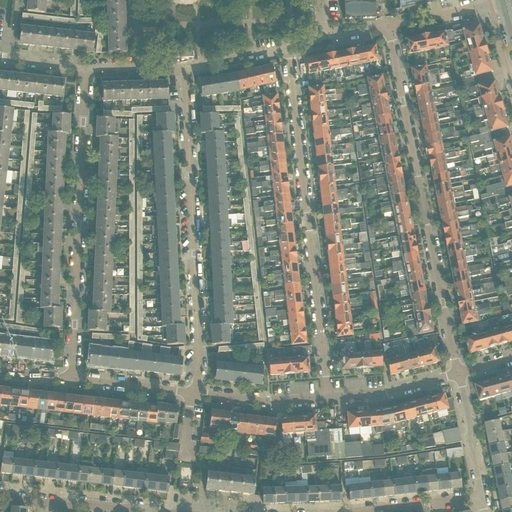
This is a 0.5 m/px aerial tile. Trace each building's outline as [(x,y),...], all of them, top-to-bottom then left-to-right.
[(19,0),(15,43),(18,47),(40,49),(40,47),(52,49),(54,27),(43,26),(45,0),(97,0),(99,31),(88,31),(86,53),(99,53),(99,54),(124,54),(122,0),(19,0)] [(375,0),(344,0),(345,20),(376,19),(375,0)] [(411,7),(409,0),(397,0),(399,9),(400,9),(401,10),(405,9),(406,8),(411,7)] [(464,30),(462,31),(461,25),(453,27),(452,27),(454,33),(453,33),(452,31),(446,32),(448,43),(454,42),(454,39),(461,38),(462,43),(483,37),(480,26),(464,30)] [(448,43),(446,32),(436,34),(441,60),(446,59),(444,48),(449,47),(448,43)] [(436,61),(441,60),(436,34),(425,36),(428,51),(434,50),(436,61)] [(424,52),(428,51),(425,36),(416,38),(421,64),(426,63),(424,52)] [(457,51),(459,57),(487,49),(484,37),(483,37),(462,43),(464,49),(457,51)] [(407,44),(401,45),(402,51),(408,50),(409,55),(414,54),(416,65),(421,64),(416,38),(406,40),(407,44)] [(374,46),(363,49),(369,74),(374,73),(372,62),(377,61),(374,46)] [(363,49),(354,50),(357,65),(358,68),(363,67),(364,75),(369,74),(363,49)] [(467,60),(469,66),(490,60),(487,49),(459,57),(460,62),(467,60)] [(354,50),(344,52),(349,78),(354,77),(352,66),(357,65),(354,50)] [(344,52),(335,54),(337,69),(342,68),(345,79),(349,78),(344,52)] [(335,54),(324,56),(327,70),(328,70),(328,71),(331,81),(335,81),(333,70),(337,69),(335,54)] [(324,56),(315,58),(319,83),(325,82),(322,72),(328,71),(328,70),(327,70),(324,56)] [(306,64),(299,66),(300,77),(308,75),(313,74),(315,84),(319,83),(315,58),(305,60),(306,64)] [(464,75),(456,77),(458,86),(473,82),(472,78),(492,72),(489,61),(490,60),(469,66),(470,72),(464,74),(464,75)] [(412,69),(414,79),(439,74),(438,69),(427,72),(426,66),(412,69)] [(268,67),(262,68),(268,94),(276,93),(275,87),(276,87),(275,82),(271,67),(269,67),(268,67)] [(256,70),(253,71),(257,87),(261,86),(263,91),(264,91),(264,94),(268,94),(262,68),(256,70)] [(253,71),(244,73),(248,89),(257,87),(253,71)] [(0,90),(7,91),(9,74),(3,73),(2,74),(0,73),(0,90)] [(244,73),(236,75),(238,91),(239,91),(248,89),(244,73)] [(7,91),(16,92),(18,76),(15,75),(14,75),(9,74),(7,91)] [(414,79),(416,89),(430,86),(429,81),(440,79),(439,75),(439,74),(414,79)] [(236,75),(226,77),(229,93),(238,91),(236,75)] [(16,92),(25,93),(27,77),(18,76),(16,92)] [(25,93),(34,94),(36,78),(27,77),(25,93)] [(226,77),(217,78),(220,94),(229,93),(226,77)] [(356,87),(357,92),(383,87),(381,77),(366,80),(367,85),(356,87)] [(34,94),(44,95),(45,79),(36,78),(34,94)] [(214,78),(208,79),(211,96),(220,94),(217,78),(215,78),(214,78)] [(44,95),(53,96),(55,79),(49,79),(48,79),(45,79),(44,95)] [(55,79),(53,96),(62,97),(64,81),(61,81),(61,80),(55,79)] [(211,96),(208,79),(203,80),(202,80),(199,81),(201,97),(211,96)] [(164,82),(158,83),(158,99),(168,99),(167,83),(165,83),(164,82)] [(476,93),(477,99),(499,93),(498,93),(495,82),(475,87),(473,82),(458,86),(459,92),(468,90),(469,95),(476,93)] [(149,83),(139,84),(140,100),(149,100),(149,83)] [(152,83),(149,83),(149,100),(158,99),(158,83),(152,83)] [(112,101),(111,84),(105,84),(105,85),(102,85),(102,101),(112,101)] [(117,84),(111,84),(112,101),(121,101),(121,84),(118,84),(117,84)] [(130,84),(121,84),(121,101),(131,100),(130,84)] [(139,84),(130,84),(131,100),(140,100),(139,84)] [(416,89),(418,99),(457,91),(456,86),(431,91),(430,86),(416,89)] [(307,88),(309,98),(334,95),(334,90),(323,92),(322,87),(307,88)] [(369,95),(370,99),(385,96),(383,87),(357,92),(358,97),(369,95)] [(418,99),(419,108),(435,106),(442,104),(441,99),(458,96),(457,91),(418,99)] [(479,105),(473,107),(473,108),(474,112),(503,105),(499,93),(478,99),(479,105)] [(251,103),(251,108),(277,105),(276,95),(261,97),(262,102),(251,103)] [(309,98),(310,108),(325,106),(324,102),(335,100),(334,95),(309,98)] [(360,106),(361,111),(387,106),(385,96),(370,99),(371,104),(360,106)] [(277,105),(251,108),(252,113),(257,113),(258,117),(264,117),(278,115),(277,105)] [(503,105),(474,112),(475,116),(475,117),(476,118),(482,116),(484,122),(505,117),(506,116),(503,105)] [(310,108),(311,118),(337,115),(341,114),(341,110),(325,112),(325,106),(310,108)] [(387,106),(361,111),(362,116),(367,115),(368,120),(373,119),(374,119),(374,118),(388,115),(387,106)] [(435,106),(419,108),(420,109),(422,118),(448,113),(454,112),(453,107),(447,109),(436,111),(435,106)] [(0,108),(0,121),(11,122),(13,110),(0,108)] [(422,118),(424,128),(439,125),(438,120),(449,118),(448,113),(422,118)] [(152,121),(152,125),(173,124),(172,114),(156,115),(156,121),(152,121)] [(48,120),(48,124),(69,125),(69,115),(53,115),(52,120),(48,120)] [(210,115),(200,115),(201,125),(217,124),(221,124),(221,120),(217,120),(217,117),(216,115),(210,115)] [(264,122),(253,124),(254,128),(280,125),(278,115),(264,117),(264,122)] [(311,118),(312,128),(327,126),(327,122),(337,120),(337,115),(311,118)] [(363,126),(364,131),(390,126),(388,117),(389,116),(388,115),(374,118),(374,119),(373,119),(374,124),(363,126)] [(477,136),(469,138),(471,143),(478,141),(489,138),(487,134),(508,128),(505,117),(484,122),(485,128),(479,130),(480,135),(477,136)] [(97,119),(96,128),(113,129),(117,129),(117,125),(113,125),(113,119),(97,119)] [(0,133),(10,135),(11,122),(0,121),(0,133)] [(52,128),(52,133),(68,134),(69,125),(48,124),(48,128),(52,128)] [(153,129),(157,129),(157,134),(173,133),(173,124),(152,125),(153,129)] [(201,134),(205,134),(221,133),(217,133),(217,128),(221,128),(221,124),(201,125),(201,134)] [(254,128),(245,129),(245,134),(265,132),(266,137),(281,135),(280,125),(254,128)] [(424,128),(426,138),(452,132),(451,128),(440,130),(439,125),(424,128)] [(312,128),(313,138),(339,135),(339,130),(328,131),(327,126),(312,128)] [(376,134),(377,138),(392,135),(390,126),(364,131),(365,136),(376,134)] [(96,128),(96,137),(112,138),(113,133),(116,133),(117,129),(96,128)] [(426,138),(428,148),(443,145),(442,140),(453,138),(452,132),(426,138)] [(0,146),(8,147),(10,135),(0,133),(0,146)] [(43,139),(43,142),(64,143),(64,134),(68,134),(52,133),(48,133),(48,139),(43,139)] [(149,139),(149,144),(153,143),(170,143),(169,134),(173,133),(157,134),(153,134),(153,139),(149,139)] [(205,134),(206,143),(222,142),(226,142),(226,138),(221,138),(221,133),(205,134)] [(258,143),(246,145),(247,149),(282,145),(281,135),(266,137),(258,138),(258,143)] [(313,138),(314,148),(329,146),(329,141),(340,140),(339,135),(313,138)] [(367,146),(368,150),(394,145),(392,135),(377,138),(378,144),(367,146)] [(100,138),(100,147),(116,147),(120,148),(120,144),(116,144),(116,138),(112,138),(96,137),(96,138),(100,138)] [(491,149),(493,155),(511,149),(511,143),(510,138),(490,143),(489,138),(478,141),(480,147),(483,146),(485,151),(491,149)] [(43,148),(43,151),(47,152),(63,152),(64,143),(47,142),(47,143),(47,144),(47,148),(43,148)] [(206,143),(206,152),(227,151),(227,147),(222,147),(222,142),(206,143)] [(149,148),(150,153),(170,152),(170,143),(153,143),(153,148),(149,148)] [(282,145),(247,149),(247,154),(262,152),(262,157),(266,157),(283,155),(282,145)] [(380,153),(381,158),(396,155),(394,145),(368,150),(369,155),(380,153)] [(427,148),(429,158),(455,153),(454,149),(454,148),(443,150),(442,145),(443,145),(428,148),(427,148)] [(0,146),(0,158),(7,159),(8,147),(0,146)] [(329,146),(314,148),(316,158),(341,154),(350,153),(354,153),(353,146),(348,147),(349,149),(341,150),(335,151),(334,146),(329,146)] [(100,147),(99,156),(120,157),(120,153),(116,153),(116,149),(116,148),(116,147),(100,147)] [(493,155),(486,157),(488,163),(489,168),(511,161),(511,149),(495,154),(493,155)] [(47,156),(47,161),(63,162),(63,152),(43,151),(43,155),(47,156)] [(227,151),(206,152),(207,161),(223,161),(222,156),(226,156),(227,156),(227,151)] [(154,156),(154,162),(170,161),(170,152),(150,153),(150,156),(154,156)] [(455,153),(429,158),(431,168),(446,165),(446,164),(445,160),(459,157),(458,152),(455,153)] [(316,158),(317,168),(332,166),(331,161),(342,160),(341,154),(316,158)] [(258,163),(259,168),(284,165),(283,155),(266,157),(267,162),(258,163)] [(372,165),(373,170),(398,165),(396,155),(381,158),(381,159),(382,159),(383,163),(372,165)] [(99,156),(99,165),(115,166),(115,161),(120,161),(120,157),(99,156)] [(42,167),(42,170),(63,171),(63,162),(47,161),(46,167),(42,167)] [(150,167),(150,171),(171,170),(170,161),(154,162),(154,167),(150,167)] [(223,161),(207,161),(207,170),(225,170),(226,170),(227,169),(228,169),(228,165),(227,165),(223,166),(223,161)] [(498,172),(499,178),(511,174),(511,161),(489,168),(491,174),(498,172)] [(99,165),(98,174),(119,175),(119,172),(115,172),(115,166),(99,165)] [(270,172),(271,176),(285,175),(284,165),(259,168),(259,173),(270,172)] [(385,173),(386,177),(400,175),(398,165),(373,170),(374,175),(385,173)] [(432,168),(434,177),(459,172),(458,167),(455,168),(448,169),(446,165),(431,168),(432,168)] [(317,168),(318,178),(344,175),(343,171),(343,170),(332,171),(332,166),(317,168)] [(225,170),(207,170),(208,180),(223,179),(223,174),(227,174),(228,174),(228,169),(227,169),(226,170),(225,170)] [(46,175),(46,179),(62,180),(63,171),(42,170),(42,174),(46,175)] [(155,175),(155,180),(171,179),(171,170),(150,171),(151,175),(155,175)] [(434,177),(436,187),(451,184),(450,179),(460,177),(459,172),(434,177)] [(98,174),(98,183),(114,184),(115,180),(119,180),(119,175),(98,174)] [(486,188),(487,194),(488,198),(489,198),(494,197),(504,194),(503,189),(511,186),(511,174),(499,178),(501,184),(494,185),(486,188)] [(260,183),(261,187),(287,184),(285,175),(271,176),(271,182),(260,183)] [(318,178),(319,187),(334,186),(333,181),(344,180),(344,175),(318,178)] [(377,184),(375,185),(376,190),(402,185),(400,175),(386,177),(376,179),(377,184)] [(41,184),(41,188),(62,189),(62,180),(46,179),(46,185),(41,184)] [(151,186),(151,190),(172,189),(171,179),(155,180),(155,185),(151,186)] [(223,179),(208,180),(208,189),(226,188),(228,188),(229,188),(228,184),(224,184),(223,179)] [(98,183),(98,193),(118,194),(118,190),(114,190),(114,184),(98,183)] [(272,192),(273,196),(288,194),(287,184),(261,187),(262,193),(272,192)] [(436,187),(438,197),(463,192),(462,187),(452,189),(451,184),(436,187)] [(388,193),(389,197),(404,194),(402,185),(376,190),(377,195),(388,193)] [(319,187),(320,198),(346,195),(346,190),(335,191),(334,186),(319,187)] [(45,193),(45,198),(61,198),(62,189),(41,188),(41,193),(45,193)] [(226,188),(208,189),(208,198),(224,197),(224,192),(228,192),(229,192),(229,188),(228,188),(226,188)] [(156,194),(156,198),(172,198),(172,189),(151,190),(152,194),(156,194)] [(438,197),(440,207),(454,204),(453,199),(464,197),(463,192),(438,197)] [(98,193),(97,202),(113,203),(114,198),(118,198),(118,194),(98,193)] [(263,202),(263,207),(273,206),(289,204),(288,194),(273,196),(274,201),(263,202)] [(379,204),(380,209),(406,204),(404,194),(389,197),(390,202),(379,204)] [(489,198),(488,198),(490,204),(492,206),(499,204),(500,207),(507,205),(508,211),(511,209),(511,196),(505,199),(504,194),(494,197),(489,198)] [(320,198),(321,208),(336,206),(336,201),(347,200),(346,195),(320,198)] [(224,197),(208,198),(209,207),(227,206),(229,206),(230,206),(229,202),(225,202),(224,197)] [(40,203),(40,207),(61,208),(61,198),(45,198),(45,203),(40,203)] [(152,204),(152,208),(173,207),(172,198),(156,198),(156,204),(152,204)] [(97,202),(97,211),(117,212),(118,209),(113,209),(113,203),(97,202)] [(275,211),(275,216),(290,215),(289,204),(273,206),(263,207),(264,213),(275,211)] [(392,212),(393,217),(407,214),(406,204),(380,209),(381,214),(392,212)] [(440,207),(442,216),(467,211),(466,207),(455,209),(454,204),(440,207)] [(227,206),(209,207),(209,216),(225,216),(225,211),(229,210),(230,210),(230,206),(229,206),(227,206)] [(321,208),(323,217),(337,215),(349,214),(356,213),(355,208),(337,210),(336,206),(321,208)] [(40,211),(40,216),(44,216),(61,217),(61,208),(44,207),(40,207),(40,210),(40,211)] [(157,212),(157,217),(173,216),(173,207),(152,208),(153,212),(157,212)] [(503,218),(505,224),(505,225),(511,222),(511,209),(508,211),(510,216),(503,218)] [(97,211),(96,220),(113,221),(113,216),(117,217),(117,212),(97,211)] [(442,216),(444,226),(458,223),(457,219),(468,216),(467,211),(442,216)] [(383,224),(384,229),(409,224),(407,214),(393,217),(394,222),(383,224)] [(276,226),(277,226),(291,224),(290,215),(275,216),(276,221),(265,222),(266,227),(276,226)] [(323,217),(324,228),(350,225),(349,220),(338,221),(337,215),(323,217)] [(39,222),(39,225),(60,226),(61,217),(44,216),(44,222),(39,222)] [(153,222),(153,226),(174,225),(173,216),(157,217),(157,222),(153,222)] [(225,216),(209,216),(210,225),(230,224),(230,220),(225,220),(225,216)] [(96,220),(96,230),(117,230),(117,227),(112,227),(113,221),(96,220)] [(443,226),(445,236),(470,231),(469,226),(459,228),(458,224),(459,224),(458,223),(444,226),(443,226)] [(230,224),(210,225),(210,235),(226,234),(226,229),(231,229),(230,224)] [(266,233),(267,237),(292,234),(291,224),(277,226),(277,231),(266,233)] [(396,232),(397,236),(411,234),(409,224),(384,229),(385,234),(396,232)] [(44,230),(43,235),(60,235),(60,226),(39,225),(39,230),(44,230)] [(158,230),(158,235),(174,234),(174,225),(153,226),(153,230),(158,230)] [(324,228),(325,238),(340,236),(339,231),(350,230),(350,225),(324,228)] [(96,230),(96,239),(112,239),(112,235),(116,235),(117,230),(96,230)] [(447,247),(448,246),(462,243),(461,238),(471,236),(470,231),(445,236),(447,247)] [(360,234),(358,234),(360,244),(362,243),(366,243),(367,243),(365,233),(360,234)] [(154,241),(154,245),(159,244),(174,244),(174,234),(158,235),(158,241),(154,241)] [(226,234),(210,235),(211,244),(231,243),(231,239),(226,239),(226,234)] [(278,241),(279,246),(294,244),(292,234),(267,237),(267,242),(278,241)] [(391,243),(388,243),(389,248),(414,243),(412,234),(411,234),(398,236),(397,236),(390,238),(391,243)] [(39,239),(38,244),(59,245),(60,235),(43,235),(43,240),(39,239)] [(325,238),(326,247),(352,245),(352,240),(340,241),(340,236),(325,238)] [(96,239),(95,248),(116,249),(116,245),(112,245),(112,239),(96,239)] [(489,241),(493,258),(511,252),(511,240),(510,241),(508,244),(498,247),(496,239),(489,241)] [(462,243),(448,246),(449,256),(475,250),(474,246),(474,245),(472,246),(471,242),(470,242),(462,243)] [(231,243),(211,244),(211,253),(227,252),(232,252),(231,243)] [(392,248),(389,248),(390,253),(391,258),(401,256),(416,253),(414,243),(392,248)] [(43,249),(43,253),(59,254),(59,245),(38,244),(38,249),(43,249)] [(159,244),(154,245),(154,247),(154,249),(155,254),(159,254),(175,253),(174,244),(159,244)] [(269,252),(269,257),(295,254),(294,244),(279,246),(279,251),(269,252)] [(352,245),(326,247),(327,258),(342,256),(345,255),(345,250),(353,249),(352,245)] [(95,248),(95,257),(111,258),(111,253),(116,253),(116,249),(95,248)] [(449,256),(452,266),(466,263),(474,261),(473,256),(476,255),(475,250),(449,256)] [(227,252),(211,253),(212,262),(232,261),(232,257),(227,257),(227,252)] [(511,252),(493,258),(494,266),(511,260),(511,252)] [(38,258),(38,262),(59,263),(59,254),(43,253),(42,259),(38,258)] [(155,259),(155,263),(175,262),(175,253),(159,254),(159,259),(155,259)] [(391,263),(392,268),(417,263),(415,254),(416,254),(416,253),(401,256),(402,261),(391,263)] [(275,266),(281,266),(296,264),(295,254),(269,257),(270,262),(275,262),(275,266)] [(342,256),(327,258),(328,267),(354,265),(354,260),(354,259),(343,261),(342,256)] [(95,257),(94,266),(115,267),(115,263),(111,263),(111,258),(95,257)] [(264,258),(259,258),(260,268),(265,267),(264,263),(270,262),(269,257),(264,258)] [(232,261),(212,262),(212,271),(228,271),(228,265),(232,265),(232,261)] [(42,267),(42,272),(58,272),(59,263),(38,262),(37,267),(42,267)] [(159,267),(160,272),(176,271),(175,262),(155,263),(155,267),(159,267)] [(397,272),(398,277),(419,273),(417,263),(392,268),(393,273),(397,272)] [(452,266),(453,275),(479,270),(478,266),(478,265),(467,267),(466,263),(452,266)] [(271,272),(271,277),(297,274),(296,264),(281,266),(282,271),(271,272)] [(354,265),(328,267),(330,277),(345,276),(344,271),(355,269),(355,270),(360,270),(359,264),(354,265)] [(94,266),(94,276),(110,276),(111,271),(115,272),(115,267),(94,266)] [(453,275),(455,285),(470,282),(469,277),(480,275),(479,270),(453,275)] [(156,278),(156,281),(176,280),(176,271),(160,272),(160,277),(156,278)] [(228,271),(212,271),(212,280),(233,280),(233,275),(228,275),(228,271)] [(37,277),(37,281),(58,281),(58,272),(42,272),(42,277),(37,277)] [(395,283),(396,288),(421,283),(419,273),(398,277),(399,282),(395,283)] [(297,274),(271,277),(272,282),(276,282),(277,286),(283,286),(298,284),(297,274)] [(345,276),(330,277),(331,288),(357,284),(356,279),(351,280),(351,275),(345,276)] [(94,276),(94,285),(114,286),(114,282),(110,282),(110,276),(94,276)] [(160,286),(160,290),(177,290),(176,280),(156,281),(156,286),(160,286)] [(233,280),(212,280),(213,290),(229,289),(229,288),(236,288),(236,283),(234,283),(233,280)] [(41,285),(41,290),(57,291),(58,281),(37,281),(37,285),(41,285)] [(455,285),(457,295),(480,291),(482,290),(496,287),(495,282),(481,285),(470,287),(470,284),(470,283),(469,282),(455,285)] [(396,288),(395,288),(396,293),(397,293),(400,292),(400,297),(408,295),(409,295),(423,292),(421,283),(396,288)] [(273,292),(274,297),(299,294),(298,284),(283,286),(284,291),(273,292)] [(331,288),(332,297),(347,296),(346,290),(357,289),(357,284),(331,288)] [(94,285),(93,294),(110,295),(110,290),(114,290),(114,286),(94,285)] [(480,291),(457,295),(459,304),(459,305),(461,304),(473,302),(472,297),(482,295),(483,295),(497,292),(496,287),(482,290),(480,291)] [(229,289),(213,290),(213,299),(234,298),(234,293),(229,293),(229,289)] [(36,296),(36,299),(57,300),(57,291),(41,290),(41,296),(36,296)] [(157,296),(157,300),(177,299),(177,290),(160,290),(161,296),(157,296)] [(399,302),(400,307),(426,302),(424,292),(423,292),(409,295),(410,300),(399,302)] [(93,294),(93,303),(113,304),(114,301),(109,300),(110,295),(93,294)] [(285,301),(286,306),(301,304),(299,294),(274,297),(274,302),(285,301)] [(332,297),(333,307),(359,304),(359,299),(347,300),(347,296),(332,297)] [(234,298),(213,299),(214,304),(214,308),(230,307),(230,302),(234,301),(234,298)] [(40,308),(44,309),(61,309),(57,309),(57,300),(36,299),(36,303),(41,303),(40,308)] [(161,304),(161,309),(178,308),(177,299),(157,300),(157,304),(161,304)] [(412,310),(413,315),(428,312),(426,302),(400,307),(401,312),(412,310)] [(461,304),(459,305),(461,315),(483,310),(486,310),(490,309),(489,304),(485,305),(474,307),(474,304),(473,302),(461,304)] [(88,312),(105,313),(109,313),(109,308),(113,308),(113,304),(93,303),(92,312),(88,312)] [(276,312),(276,317),(302,314),(301,304),(286,306),(287,311),(276,312)] [(333,307),(334,317),(349,315),(349,310),(360,309),(359,304),(333,307)] [(511,311),(510,306),(503,308),(504,315),(511,312),(511,311)] [(230,307),(214,308),(214,317),(235,316),(235,311),(230,312),(230,307)] [(161,314),(158,314),(158,318),(162,318),(178,317),(178,308),(162,309),(161,309),(161,314)] [(40,314),(40,318),(60,319),(61,309),(44,309),(44,314),(40,314)] [(275,309),(265,310),(265,318),(276,317),(276,312),(275,309)] [(483,310),(461,315),(463,325),(473,323),(478,322),(476,317),(486,315),(487,315),(491,314),(490,309),(486,310),(483,310)] [(88,312),(88,321),(108,322),(108,318),(104,318),(105,313),(88,312)] [(404,322),(405,327),(430,322),(428,312),(413,315),(414,320),(404,322)] [(288,321),(288,326),(303,324),(302,314),(276,317),(277,322),(288,321)] [(349,315),(334,317),(336,327),(361,324),(361,319),(352,320),(353,320),(353,319),(353,318),(353,317),(352,317),(352,316),(351,316),(351,315),(350,315),(349,315)] [(214,317),(215,326),(227,326),(231,326),(231,321),(235,320),(235,316),(214,317)] [(502,318),(505,328),(509,343),(511,342),(511,316),(502,318)] [(162,318),(158,318),(158,322),(162,322),(163,327),(166,327),(183,326),(179,326),(178,317),(162,318)] [(60,319),(40,318),(40,322),(44,322),(43,327),(60,328),(60,319)] [(497,319),(492,320),(499,345),(508,343),(508,344),(509,343),(505,328),(500,330),(497,319)] [(490,332),(486,334),(489,348),(499,345),(492,320),(487,322),(490,332)] [(108,322),(88,321),(88,331),(104,331),(104,326),(108,326),(108,322)] [(430,322),(405,327),(406,332),(409,331),(410,336),(417,335),(422,334),(432,332),(430,322)] [(278,332),(278,337),(304,334),(303,324),(288,326),(289,331),(278,332)] [(361,324),(336,327),(337,337),(352,335),(351,330),(362,329),(361,324)] [(478,324),(473,325),(480,351),(490,349),(489,348),(486,334),(485,334),(481,336),(478,324)] [(480,351),(473,325),(463,327),(466,340),(470,354),(480,351)] [(163,332),(163,336),(183,335),(183,326),(166,327),(167,332),(163,332)] [(211,327),(211,336),(232,335),(232,330),(228,330),(227,326),(215,326),(211,327)] [(304,334),(278,337),(279,342),(290,341),(291,346),(305,344),(304,334)] [(183,335),(163,336),(163,341),(167,340),(167,346),(184,345),(183,335)] [(232,335),(211,336),(212,345),(228,344),(228,339),(232,339),(232,335)] [(4,355),(13,356),(15,340),(6,339),(4,355)] [(426,339),(421,340),(428,365),(438,363),(434,348),(429,349),(428,345),(428,343),(426,339)] [(13,356),(22,357),(24,341),(15,340),(13,356)] [(420,352),(415,353),(419,368),(428,365),(421,340),(417,341),(420,352)] [(22,357),(32,358),(34,342),(24,341),(22,357)] [(35,359),(41,360),(43,343),(34,342),(32,358),(34,358),(35,359)] [(127,353),(125,369),(134,370),(136,354),(132,354),(132,351),(133,343),(128,342),(127,353)] [(365,353),(360,354),(361,369),(371,368),(369,342),(365,342),(364,342),(365,353)] [(374,342),(369,342),(371,368),(382,367),(380,352),(375,353),(374,342)] [(43,343),(41,360),(47,361),(47,360),(50,360),(52,344),(43,343)] [(354,343),(349,344),(351,370),(361,369),(360,354),(355,354),(354,343)] [(136,354),(134,370),(144,371),(145,355),(147,345),(142,344),(141,351),(141,355),(136,354)] [(351,370),(349,344),(344,344),(345,355),(340,355),(341,370),(351,370)] [(405,356),(409,370),(419,368),(415,353),(410,354),(407,344),(403,345),(405,356)] [(145,355),(144,371),(153,372),(155,356),(150,356),(151,352),(151,346),(147,345),(145,355)] [(155,356),(153,372),(162,373),(164,357),(165,349),(165,348),(160,347),(160,348),(159,356),(159,357),(155,356)] [(302,347),(297,348),(299,374),(308,373),(307,361),(307,358),(306,347),(302,347)] [(397,347),(392,348),(399,373),(409,370),(405,356),(400,357),(397,347)] [(164,357),(162,373),(165,374),(165,375),(171,375),(173,358),(169,358),(169,355),(170,349),(165,348),(165,349),(164,357)] [(173,358),(171,375),(177,376),(178,375),(180,376),(184,348),(179,348),(177,359),(173,358)] [(293,359),(288,359),(289,374),(299,374),(297,348),(292,348),(293,359)] [(399,373),(392,348),(388,349),(389,354),(384,355),(389,376),(399,373)] [(92,366),(98,367),(100,350),(90,349),(88,365),(91,365),(92,366)] [(280,375),(278,349),(267,350),(269,376),(280,375)] [(283,349),(278,349),(280,375),(289,374),(288,359),(283,360),(283,349)] [(104,367),(107,367),(109,351),(100,350),(98,367),(104,367)] [(107,367),(116,368),(118,352),(109,351),(107,367)] [(116,368),(125,369),(127,353),(118,352),(116,368)] [(215,379),(224,381),(226,364),(217,363),(215,379)] [(224,381),(233,382),(235,365),(226,364),(224,381)] [(233,382),(243,383),(244,367),(235,365),(233,382)] [(243,383),(252,384),(254,368),(244,367),(243,383)] [(254,368),(252,384),(261,385),(263,369),(254,368)] [(508,377),(497,380),(501,395),(511,392),(508,377)] [(497,380),(486,383),(490,398),(495,397),(501,395),(497,380)] [(490,398),(486,383),(475,386),(479,400),(473,401),(473,406),(481,404),(480,401),(490,398)] [(0,402),(0,405),(9,406),(11,390),(2,389),(0,402)] [(9,406),(8,410),(12,411),(13,407),(18,407),(20,391),(11,390),(9,406)] [(20,391),(18,407),(22,408),(21,413),(27,414),(27,411),(29,392),(20,391)] [(29,392),(27,411),(31,412),(31,409),(36,410),(38,391),(33,391),(32,393),(29,392)] [(38,391),(36,410),(41,410),(41,414),(45,414),(45,411),(48,394),(45,394),(45,392),(38,391)] [(511,393),(511,392),(501,395),(503,401),(511,398),(511,393)] [(45,411),(55,412),(57,396),(48,394),(45,411)] [(443,394),(433,397),(436,413),(446,410),(447,412),(454,411),(451,398),(445,400),(443,394)] [(55,412),(64,413),(66,397),(57,396),(55,412)] [(64,413),(73,414),(75,398),(66,397),(64,413)] [(433,397),(422,400),(426,415),(432,414),(434,420),(438,419),(436,413),(433,397)] [(82,419),(82,415),(84,399),(75,398),(73,414),(78,414),(77,419),(82,419)] [(82,419),(81,420),(86,421),(86,420),(87,416),(91,416),(93,400),(93,399),(87,398),(87,399),(84,399),(82,415),(82,419)] [(93,400),(91,416),(100,417),(102,401),(99,400),(93,399),(93,400)] [(422,400),(412,403),(416,418),(417,424),(423,423),(422,417),(426,415),(422,400)] [(100,417),(110,418),(112,402),(102,401),(100,417)] [(110,418),(119,419),(120,403),(112,402),(110,418)] [(119,419),(128,420),(130,404),(120,403),(119,419)] [(412,403),(401,406),(404,421),(416,418),(412,403)] [(128,420),(127,429),(136,431),(139,405),(130,404),(128,420)] [(139,405),(136,431),(139,431),(140,424),(146,425),(146,422),(148,406),(139,405)] [(155,421),(165,423),(167,406),(157,405),(157,407),(155,421)] [(155,424),(155,421),(157,407),(148,406),(146,422),(155,424)] [(167,406),(165,423),(175,424),(177,408),(167,406)] [(401,406),(390,408),(396,430),(396,432),(401,431),(401,429),(406,428),(404,421),(401,406)] [(382,410),(380,411),(382,433),(396,430),(390,408),(382,410)] [(494,410),(483,414),(485,420),(496,417),(494,410)] [(209,427),(219,428),(221,412),(211,411),(209,427)] [(369,412),(370,427),(375,427),(376,434),(382,433),(380,411),(369,412)] [(223,429),(228,430),(230,415),(230,413),(221,412),(219,428),(218,434),(222,434),(223,429)] [(359,428),(370,427),(369,412),(358,413),(359,428)] [(348,429),(359,428),(358,413),(346,413),(348,429)] [(232,436),(236,436),(239,416),(230,415),(228,430),(227,432),(233,432),(232,436)] [(241,433),(246,434),(248,417),(239,416),(236,436),(240,437),(241,433)] [(314,416),(303,417),(304,433),(305,439),(307,438),(307,447),(308,458),(330,456),(328,441),(328,431),(316,432),(314,416)] [(246,434),(255,435),(257,419),(248,417),(246,434)] [(293,434),(304,433),(303,417),(292,418),(293,434)] [(272,452),(270,466),(281,465),(283,453),(281,435),(293,434),(292,418),(280,419),(281,424),(275,424),(275,431),(274,437),(272,448),(272,452)] [(255,435),(264,436),(266,420),(257,419),(255,435)] [(266,420),(264,436),(274,437),(276,421),(266,420)] [(485,424),(487,435),(502,432),(500,421),(485,424)] [(173,439),(180,440),(181,426),(175,426),(173,439)] [(442,431),(445,445),(460,442),(458,428),(442,431)] [(50,430),(50,437),(61,438),(62,431),(50,430)] [(502,432),(487,435),(490,446),(504,443),(504,442),(511,441),(508,430),(502,432)] [(200,442),(217,444),(218,439),(208,437),(208,435),(201,434),(200,442)] [(117,437),(116,445),(127,446),(128,439),(128,438),(117,437)] [(435,447),(434,445),(432,438),(422,441),(424,448),(435,447)] [(154,442),(153,450),(162,451),(163,443),(154,442)] [(360,442),(344,444),(346,458),(362,457),(361,450),(360,442)] [(490,446),(492,457),(506,454),(504,443),(490,446)] [(166,444),(165,451),(178,453),(179,445),(166,444)] [(383,445),(372,446),(372,449),(372,450),(373,456),(384,455),(384,454),(383,445)] [(199,447),(198,454),(211,456),(212,449),(199,447)] [(178,453),(165,451),(165,459),(177,461),(178,453)] [(492,457),(494,468),(509,465),(506,454),(492,457)] [(0,473),(11,474),(13,460),(2,458),(0,473)] [(46,464),(45,478),(56,479),(57,468),(58,466),(58,465),(58,459),(47,458),(46,464)] [(11,474),(23,476),(24,461),(13,460),(11,474)] [(23,476),(34,477),(35,462),(24,461),(23,476)] [(34,477),(45,478),(46,464),(35,462),(34,477)] [(56,479),(67,481),(69,466),(58,465),(56,479)] [(494,468),(496,479),(511,476),(509,465),(494,468)] [(67,481),(78,482),(80,467),(69,466),(67,481)] [(78,482),(89,483),(91,469),(80,467),(78,482)] [(89,483),(100,485),(102,470),(91,469),(89,483)] [(231,476),(229,493),(241,494),(243,477),(243,474),(243,472),(244,470),(232,469),(232,471),(231,476)] [(100,485),(112,486),(113,471),(102,470),(100,485)] [(243,477),(241,494),(253,496),(255,486),(255,480),(255,478),(256,472),(244,470),(243,472),(243,474),(243,477)] [(436,470),(425,471),(426,477),(428,492),(439,491),(437,476),(436,470)] [(112,486),(123,487),(124,473),(113,471),(112,486)] [(123,487),(134,488),(135,474),(124,473),(123,487)] [(205,490),(217,492),(219,474),(207,473),(205,490)] [(460,473),(448,475),(450,489),(461,488),(460,473)] [(134,488),(145,490),(147,475),(135,474),(134,488)] [(217,492),(229,493),(231,476),(219,474),(217,492)] [(145,490),(156,491),(158,476),(147,475),(145,490)] [(448,475),(437,476),(439,491),(450,489),(448,475)] [(158,476),(156,491),(167,492),(169,478),(158,476)] [(496,479),(499,490),(511,486),(511,481),(511,476),(496,479)] [(426,477),(415,479),(416,493),(428,492),(426,477)] [(358,478),(344,480),(345,487),(348,486),(349,501),(361,500),(358,479),(358,478)] [(369,478),(358,479),(361,500),(372,498),(370,484),(369,478)] [(415,479),(404,480),(405,494),(416,493),(415,479)] [(404,480),(393,481),(394,496),(405,494),(404,480)] [(393,481),(381,482),(383,497),(394,496),(393,481)] [(381,482),(370,484),(372,498),(383,497),(381,482)] [(511,486),(499,490),(501,501),(511,498),(511,486)] [(318,487),(307,488),(308,502),(319,502),(318,487)] [(330,487),(318,487),(319,502),(330,502),(330,487)] [(341,487),(330,487),(330,502),(342,501),(341,487)] [(296,488),(285,489),(285,503),(296,503),(296,488)] [(307,488),(296,488),(296,503),(308,502),(307,488)] [(274,504),(273,489),(262,489),(262,504),(274,504)] [(285,489),(273,489),(274,504),(285,503),(285,489)] [(511,498),(501,501),(503,511),(511,509),(511,498)]
